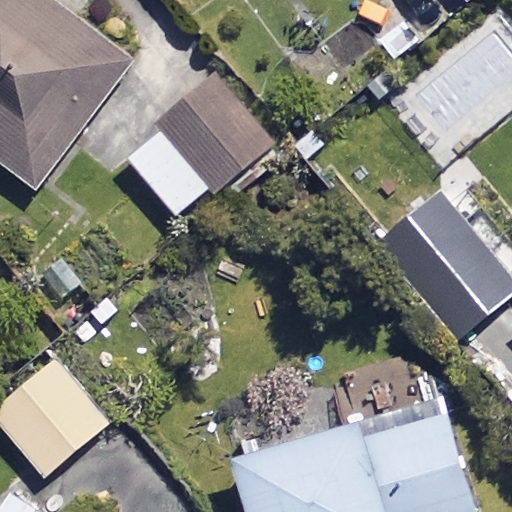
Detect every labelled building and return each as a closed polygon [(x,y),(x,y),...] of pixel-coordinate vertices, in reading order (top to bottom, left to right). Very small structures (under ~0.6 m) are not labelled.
[(139,57),(65,0),(0,0),(0,151),(41,183),(139,57)] [(271,132),(206,69),(123,155),(187,217),(271,132)] [(511,286),(511,277),(439,185),(378,234),(455,332),(511,286)] [(115,415),(61,352),(0,404),(0,412),(50,470),(115,415)] [(364,420),(360,406),(235,440),(254,511),(461,511),(474,509),(445,399),(364,420)] [(51,511),(5,481),(0,489),(0,511),(51,511)]
